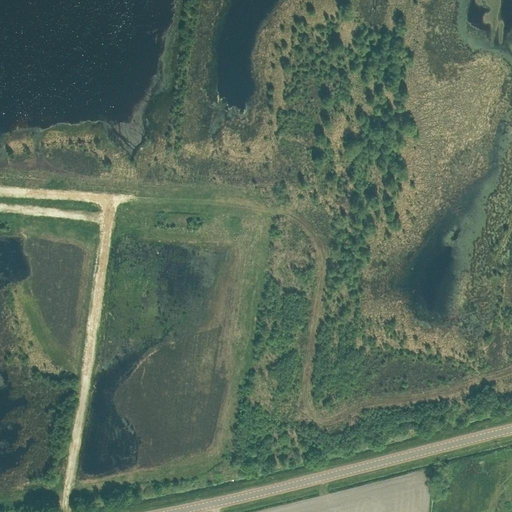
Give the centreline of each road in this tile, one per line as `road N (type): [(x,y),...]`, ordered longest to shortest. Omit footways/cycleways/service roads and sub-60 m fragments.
road 1 (unclassified): [(511,429),(171,511)]
road 2 (track): [(110,197),(64,511)]
road 3 (track): [(139,199),(0,192)]
